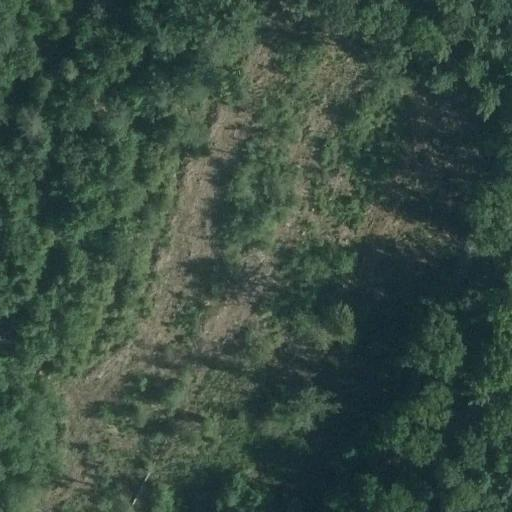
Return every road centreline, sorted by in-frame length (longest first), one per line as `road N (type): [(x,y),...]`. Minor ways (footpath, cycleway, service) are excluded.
road 1 (unclassified): [(355,511),(511,117)]
road 2 (track): [(511,432),(424,340)]
